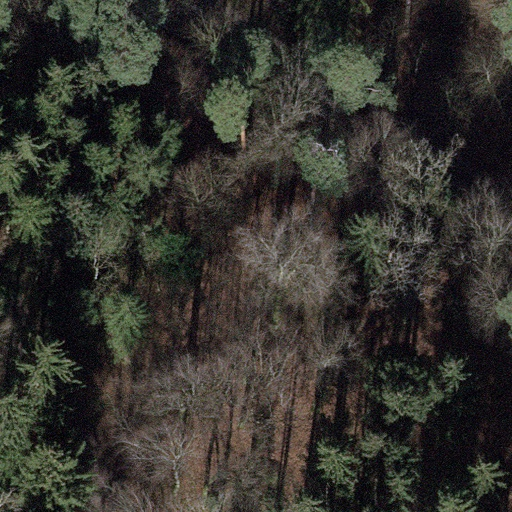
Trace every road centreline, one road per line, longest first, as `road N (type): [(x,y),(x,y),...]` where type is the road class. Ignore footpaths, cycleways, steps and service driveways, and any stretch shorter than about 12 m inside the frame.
road 1 (track): [(511,209),(192,0)]
road 2 (track): [(0,289),(101,511)]
